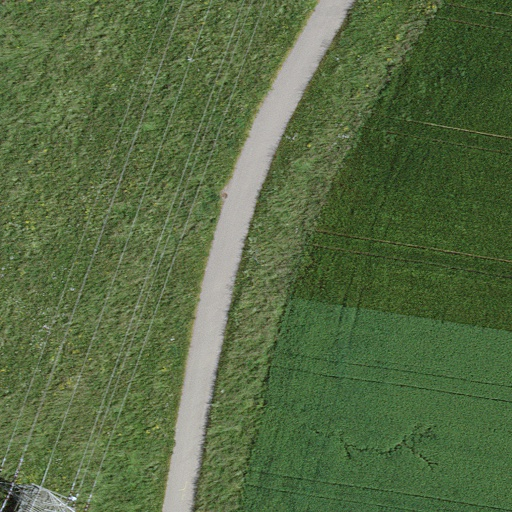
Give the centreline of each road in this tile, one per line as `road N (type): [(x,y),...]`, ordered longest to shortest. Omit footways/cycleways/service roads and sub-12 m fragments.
road 1 (residential): [(339,0),(282,100),(247,183),(206,349),(179,511)]
road 2 (motorway): [(0,274),(149,0)]
